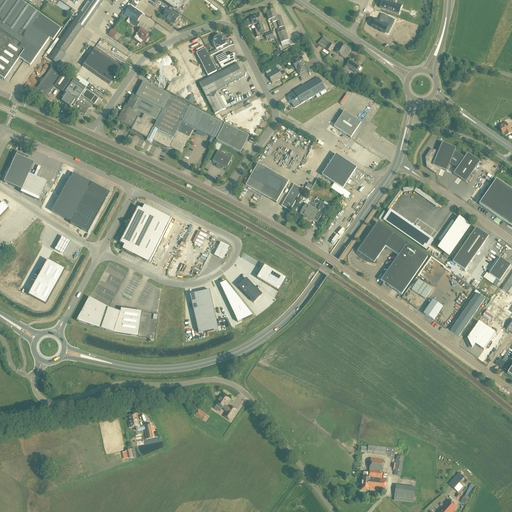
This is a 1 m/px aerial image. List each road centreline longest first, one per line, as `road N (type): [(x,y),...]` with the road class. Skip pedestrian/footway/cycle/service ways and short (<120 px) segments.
road 1 (primary): [(112,363),(188,367),(261,338),(311,290),(397,161)]
road 2 (unclassified): [(332,511),(253,398),(230,383),(121,382),(56,403),(38,396),(34,380)]
road 3 (unclassified): [(511,389),(319,251),(224,196)]
road 4 (unclassified): [(133,188),(234,238),(236,257),(213,277),(184,284),(102,252)]
road 5 (unclassified): [(224,196),(278,114),(237,35),(223,24)]
road 6 (unclassified): [(93,134),(148,55),(223,24)]
road 7 (track): [(0,428),(144,398)]
road 8 (unclassified): [(224,196),(93,134)]
road 9 (unclassified): [(397,161),(511,240)]
road 10 (unclassified): [(9,132),(133,188)]
road 11 (unclassified): [(102,252),(0,188)]
